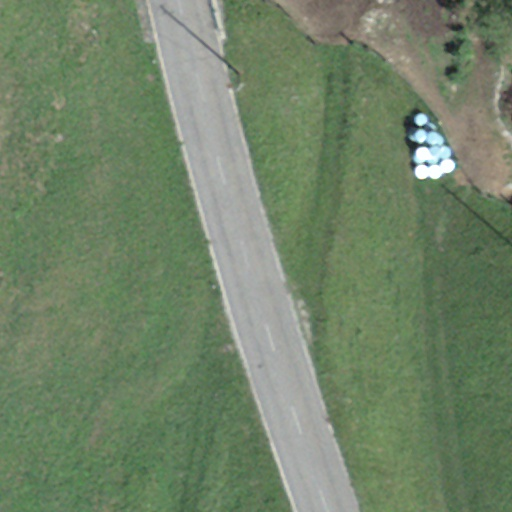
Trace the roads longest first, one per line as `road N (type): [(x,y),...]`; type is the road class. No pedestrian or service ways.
road 1 (tertiary): [(179,0),(269,341),(329,511)]
road 2 (track): [(331,13),(333,170),(303,311),(269,341)]
